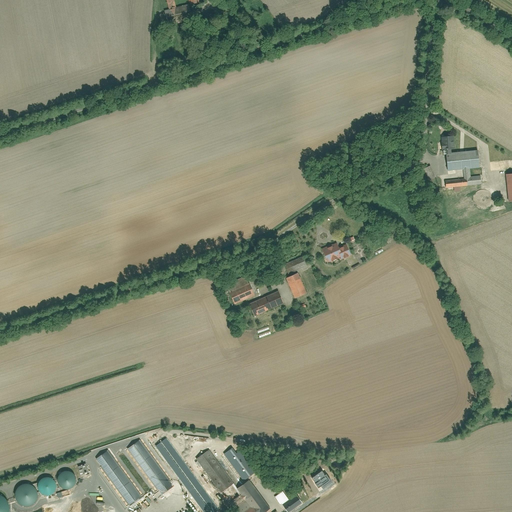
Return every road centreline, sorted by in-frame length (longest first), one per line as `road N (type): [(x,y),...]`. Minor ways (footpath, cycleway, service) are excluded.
road 1 (residential): [(410,0),(0,136)]
road 2 (residential): [(262,248),(340,197),(421,163),(432,0)]
road 3 (track): [(0,334),(262,248)]
